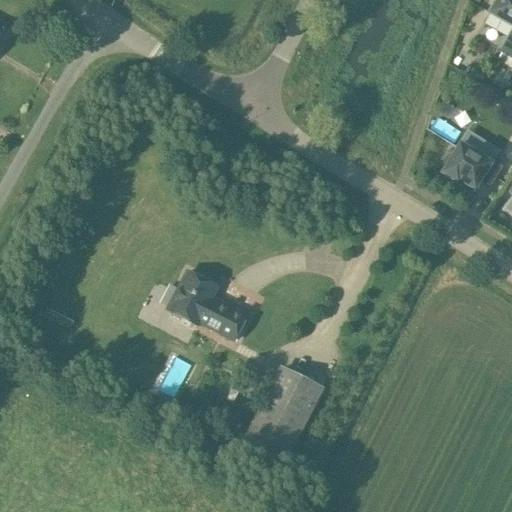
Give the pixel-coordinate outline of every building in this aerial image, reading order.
[(497,52),(511,60),(511,0),(495,0),(488,14),(511,27),(497,52)] [(511,136),(501,154),(511,160),(511,159),(511,136)] [(458,180),(474,190),(479,183),(489,189),(502,167),(491,161),(490,164),(459,145),(452,158),(448,155),(439,169),(443,171),(442,174),(457,183),(458,180)] [(197,323),(233,342),(246,317),(210,298),(215,287),(187,273),(167,311),(196,326),(197,323)] [(238,449),(281,472),(323,390),(279,367),(238,449)]
